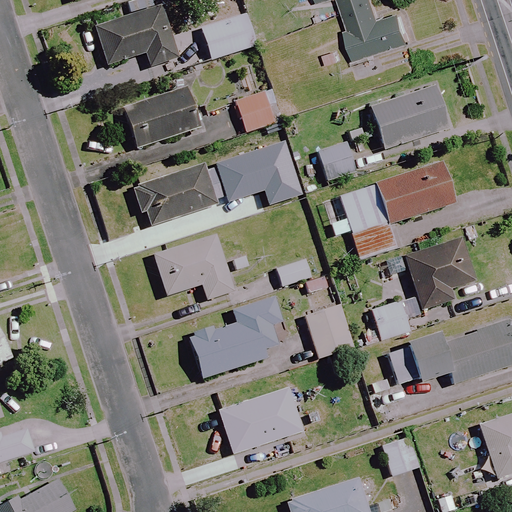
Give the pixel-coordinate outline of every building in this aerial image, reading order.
[(380,20),(374,0),(317,0),(319,5),(336,0),(339,0),(348,31),(345,31),(354,63),(409,46),(400,14),(380,20)] [(175,62),(159,10),(91,30),(103,69),(142,58),(146,71),(175,62)] [(253,49),(243,16),(197,31),(207,63),(253,49)] [(328,41),(315,47),(326,69),(339,62),(328,41)] [(445,132),(432,90),(367,111),(381,153),(445,132)] [(193,132),(179,93),(120,113),(134,153),(193,132)] [(272,126),(262,95),(233,104),(243,135),(272,126)] [(354,174),(345,145),(314,154),(323,184),(354,174)] [(386,228),(453,205),(439,164),(372,187),(320,204),(332,239),(347,234),(357,263),(393,250),(386,228)] [(212,208),(198,168),(131,192),(145,231),(212,208)] [(282,207),(273,178),(242,188),(251,217),(282,207)] [(232,294),(214,237),(150,258),(163,299),(198,288),(203,304),(232,294)] [(472,285),(458,241),(401,258),(418,313),(451,303),(447,292),(472,285)] [(307,281),(301,262),(274,271),(280,289),(307,281)] [(322,279),(302,286),(307,299),(327,292),(322,279)] [(278,321),(271,300),(228,313),(231,322),(184,337),(198,383),(234,371),(263,362),(259,350),(274,345),(267,324),(278,321)] [(408,333),(398,304),(368,314),(378,343),(408,333)] [(445,376),(449,388),(511,366),(511,350),(501,319),(441,340),(433,343),(431,337),(402,347),(384,354),(396,387),(414,381),(416,387),(445,376)] [(0,365),(8,361),(0,343),(0,365)] [(300,434),(286,391),(215,414),(229,457),(300,434)] [(511,416),(475,428),(493,481),(511,474),(511,416)] [(0,464),(31,454),(23,430),(0,437),(0,464)] [(416,470),(406,439),(378,448),(388,479),(416,470)] [(365,511),(355,480),(283,504),(285,511),(365,511)] [(70,511),(54,482),(19,501),(17,497),(0,505),(0,511),(70,511)]
